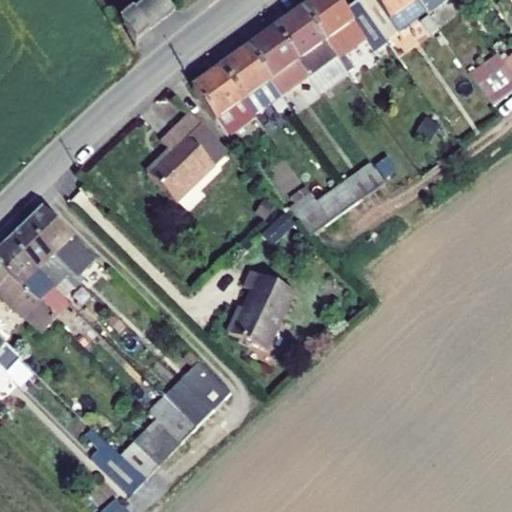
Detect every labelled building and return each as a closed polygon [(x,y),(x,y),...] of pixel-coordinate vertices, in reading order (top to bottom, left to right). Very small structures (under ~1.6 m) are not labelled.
[(169,0),(145,0),(135,8),(151,28),(176,9),(169,0)] [(335,0),(320,0),(303,13),(336,60),(364,40),(374,55),(388,45),(385,42),(358,4),(344,13),(335,0)] [(363,0),(358,4),(385,42),(426,13),(416,0),(363,0)] [(448,0),(416,0),(426,13),(428,15),(448,0)] [(122,18),(138,38),(151,28),(135,8),(122,18)] [(303,13),(275,32),(308,79),(336,60),(303,13)] [(430,18),(423,23),(432,35),(438,30),(430,18)] [(275,32),(247,52),(281,99),(308,79),(275,32)] [(247,52),(221,70),(254,118),(281,99),(247,52)] [(511,77),(503,64),(497,57),(470,76),(493,108),(511,95),(511,77)] [(511,57),(503,64),(511,77),(511,57)] [(336,60),(308,79),(320,96),(348,76),(336,60)] [(221,70),(192,91),(226,140),(255,119),(254,118),(221,70)] [(228,156),(190,116),(160,145),(170,155),(147,177),(175,206),(228,156)] [(370,166),(343,186),(357,206),(385,187),(370,166)] [(343,186),(316,204),(330,225),(357,206),(343,186)] [(310,197),(290,211),(310,240),(330,225),(316,204),(310,197)] [(264,202),(254,217),(265,224),(275,208),(264,202)] [(43,211),(25,229),(82,285),(85,282),(81,277),(95,263),(43,211)] [(296,227),(285,216),(264,237),(274,248),(296,227)] [(25,229),(8,244),(65,302),(82,285),(25,229)] [(8,244),(0,251),(0,270),(38,305),(54,320),(68,306),(65,302),(8,244)] [(0,270),(0,302),(23,323),(38,305),(0,270)] [(239,311),(226,336),(265,354),(294,295),(251,274),(242,291),(252,296),(243,313),(239,311)] [(54,320),(38,305),(23,323),(40,337),(54,320)] [(0,342),(0,371),(6,377),(21,360),(0,342)] [(199,365),(181,384),(213,415),(231,397),(199,365)] [(181,384),(164,401),(196,433),(213,415),(181,384)] [(156,424),(180,448),(196,433),(164,401),(148,416),(156,424)] [(180,448),(156,424),(121,460),(145,484),(180,448)] [(106,445),(90,460),(130,499),(145,484),(121,460),(106,445)] [(22,511),(0,488),(0,511),(22,511)]
